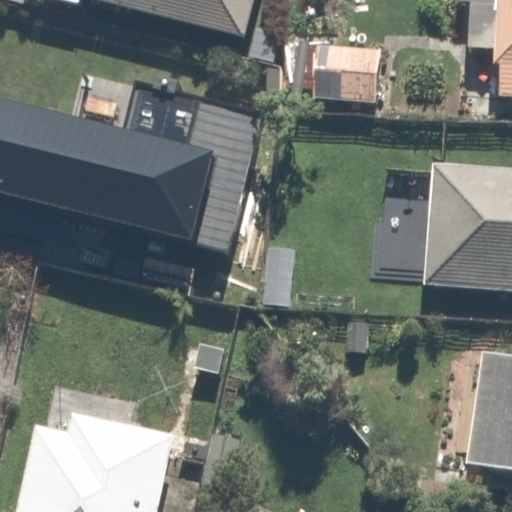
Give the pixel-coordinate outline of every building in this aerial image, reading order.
[(276,0),(49,0),(258,63),(276,0)] [(511,0),(503,0),(504,109),(511,108),(511,0)] [(390,109),(393,45),(291,40),(287,103),(390,109)] [(511,170),(430,166),(424,291),(511,295),(511,170)] [(511,336),(488,334),(468,488),(511,493),(511,336)] [(165,511),(182,433),(42,404),(20,511),(165,511)]
